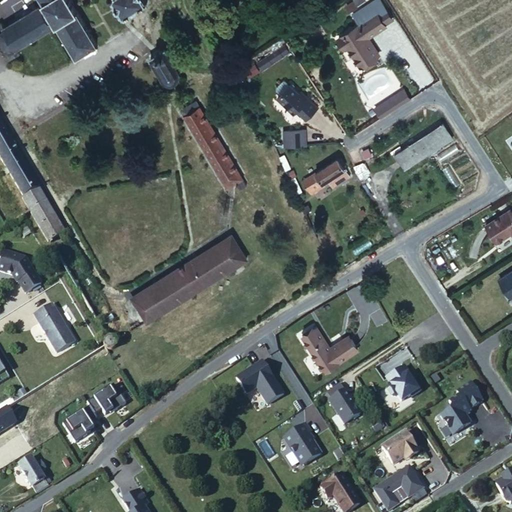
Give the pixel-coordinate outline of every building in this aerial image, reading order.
[(66,0),(39,0),(42,5),(46,12),(55,27),(74,60),(94,48),(71,8),(68,3),(66,0)] [(108,0),(110,1),(111,2),(122,21),(148,7),(143,0),(108,0)] [(51,30),(55,27),(46,12),(42,5),(38,7),(51,30)] [(51,30),(38,7),(3,27),(1,28),(2,30),(13,48),(14,51),(51,30)] [(390,29),(376,9),(367,15),(365,12),(355,19),(360,27),(338,42),(346,53),(349,52),(362,71),(384,57),(373,41),(390,29)] [(18,55),(14,51),(13,48),(9,51),(4,50),(0,42),(0,30),(0,31),(2,30),(1,28),(3,27),(0,23),(0,50),(7,62),(18,55)] [(9,51),(13,48),(2,30),(0,31),(0,30),(0,42),(4,50),(9,51)] [(285,42),(255,60),(260,69),(290,50),(285,42)] [(181,73),(168,51),(152,60),(167,85),(169,86),(170,86),(172,87),(174,87),(177,86),(179,85),(181,84),(182,82),(182,80),(182,78),(182,76),(181,73)] [(254,61),(242,70),(248,78),(259,69),(254,61)] [(300,93),(293,86),(279,100),(296,116),(298,115),(308,123),(321,109),(301,91),(300,93)] [(379,117),(411,99),(404,86),(372,104),(379,117)] [(204,109),(200,102),(184,112),(188,119),(204,109)] [(236,161),(204,109),(188,119),(189,121),(193,126),(197,133),(215,163),(221,172),(236,161)] [(192,137),(197,133),(193,126),(189,121),(184,125),(192,137)] [(35,220),(50,245),(66,236),(52,213),(29,175),(16,153),(0,125),(0,160),(9,177),(24,200),(37,192),(45,205),(30,213),(30,214),(31,214),(35,220)] [(452,142),(442,127),(442,126),(395,158),(405,173),(452,142)] [(306,127),(283,127),(283,144),(306,144),(306,127)] [(242,170),(236,161),(221,172),(230,186),(245,177),(242,170)] [(348,173),(341,162),(318,177),(322,182),(325,187),(331,183),(340,178),(348,173)] [(311,190),(322,182),(318,177),(306,183),(311,190)] [(345,185),(340,178),(331,183),(336,191),(345,185)] [(326,190),(325,187),(322,182),(311,190),(315,196),(326,190)] [(23,201),(30,213),(45,205),(37,192),(24,200),(23,201)] [(284,230),(286,232),(272,210),(268,213),(270,217),(275,226),(278,232),(280,231),(282,231),(284,230)] [(276,233),(278,232),(275,226),(270,217),(268,213),(263,215),(271,228),(274,232),(275,233),(276,234),(276,233)] [(511,216),(490,231),(501,249),(511,241),(511,216)] [(288,235),(286,232),(284,230),(282,231),(280,231),(278,232),(276,233),(276,234),(275,236),(275,239),(276,241),(277,241),(279,244),(281,244),(283,244),(285,243),(287,241),(288,240),(288,238),(288,235)] [(233,269),(246,261),(231,236),(172,272),(131,298),(137,307),(147,322),(173,307),(188,297),(233,269)] [(2,253),(0,260),(0,273),(12,278),(17,285),(18,284),(26,296),(41,287),(26,261),(2,253)] [(511,278),(504,284),(503,287),(507,293),(510,293),(510,297),(511,300),(511,278)] [(53,306),(35,318),(58,356),(76,344),(53,306)] [(147,322),(137,307),(123,315),(133,331),(147,322)] [(333,357),(328,349),(317,332),(302,341),(318,366),(333,357)] [(350,336),(328,349),(333,357),(340,366),(361,353),(350,336)] [(115,344),(115,342),(113,341),(112,340),(110,339),(108,340),(106,340),(105,341),(104,342),(104,343),(103,344),(103,346),(103,347),(104,349),(105,350),(106,351),(107,352),(109,352),(111,352),(113,351),(114,350),(115,349),(116,347),(115,344)] [(81,374),(109,356),(107,352),(106,351),(105,350),(104,349),(76,366),(81,374)] [(340,366),(333,357),(318,366),(324,376),(340,366)] [(262,358),(233,375),(243,393),(255,387),(264,402),(282,391),(262,358)] [(0,362),(0,383),(10,378),(0,362)] [(384,372),(394,399),(416,390),(406,363),(384,372)] [(44,386),(48,394),(59,387),(81,374),(76,366),(65,373),(44,386)] [(103,414),(123,401),(111,382),(85,398),(88,403),(61,420),(73,439),(92,427),(88,420),(102,411),(103,414)] [(324,395),(342,424),(361,412),(344,383),(324,395)] [(7,409),(12,417),(48,394),(44,386),(30,395),(18,402),(7,409)] [(467,386),(453,395),(456,399),(446,405),(450,412),(437,420),(449,439),(468,427),(463,419),(468,416),(466,414),(480,405),(467,386)] [(0,413),(0,414),(9,429),(17,425),(12,417),(7,409),(0,413)] [(0,434),(9,429),(0,414),(0,434)] [(297,466),(321,454),(305,421),(281,432),(297,466)] [(403,437),(379,453),(390,471),(401,464),(406,461),(408,464),(417,459),(403,437)] [(32,488),(44,480),(40,474),(35,465),(31,458),(18,466),(32,488)] [(35,465),(40,474),(45,470),(41,462),(35,465)] [(501,485),(494,489),(505,509),(509,510),(511,508),(511,476),(511,475),(499,482),(501,485)] [(352,511),(358,508),(339,478),(318,491),(325,503),(330,499),(338,511),(352,511)] [(46,490),(49,488),(44,480),(32,488),(37,496),(46,490)] [(127,510),(124,511),(150,511),(135,487),(119,497),(127,510)] [(380,494),(374,498),(383,511),(384,511),(389,509),(380,494)]
